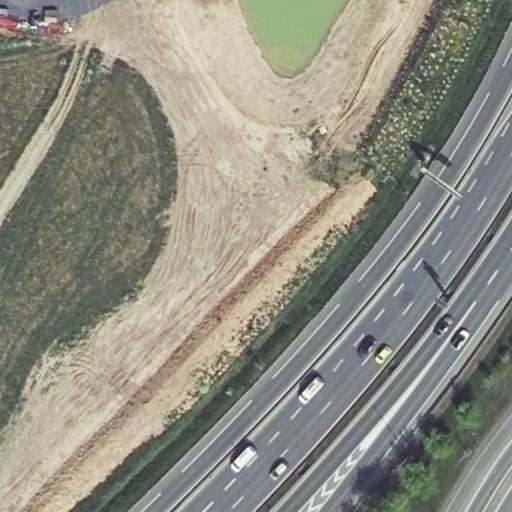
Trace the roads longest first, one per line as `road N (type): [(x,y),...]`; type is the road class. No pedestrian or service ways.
road 1 (trunk): [(511,71),(411,232),(262,405),(154,511)]
road 2 (trunk): [(286,511),(511,242)]
road 3 (trunk): [(329,511),(451,358),(511,256)]
road 4 (trunk): [(391,330),(196,511)]
road 5 (trunk): [(391,330),(230,511)]
road 6 (trunk): [(511,154),(391,330)]
